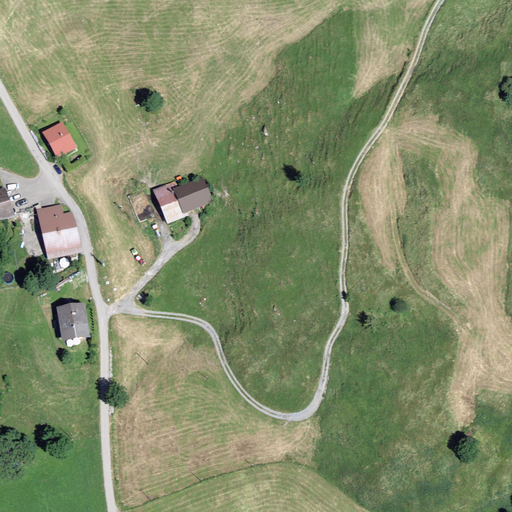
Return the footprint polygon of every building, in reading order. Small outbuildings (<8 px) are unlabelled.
[(67,123),(46,134),(63,166),(84,154),(67,123)] [(206,172),(151,191),(162,224),(217,205),(206,172)] [(9,194),(0,196),(0,230),(19,224),(9,194)] [(64,210),(35,215),(43,257),(72,252),(64,210)] [(87,307),(61,312),(68,346),(94,341),(87,307)]
